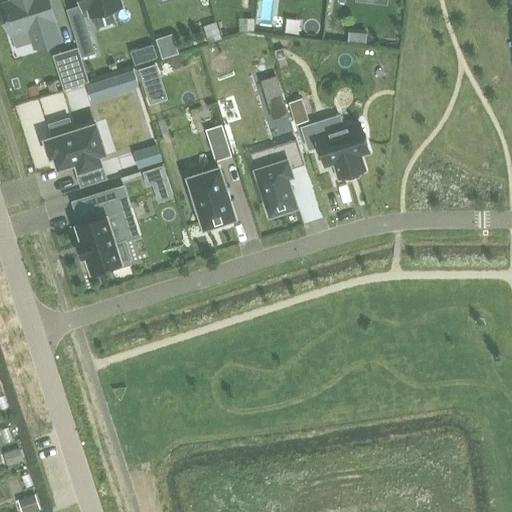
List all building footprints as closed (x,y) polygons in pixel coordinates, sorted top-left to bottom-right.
[(11,0),(12,1),(1,5),(10,33),(29,27),(35,46),(58,38),(46,0),(11,0)] [(79,0),(83,11),(89,9),(91,15),(121,5),(119,0),(79,0)] [(95,52),(87,28),(73,32),(81,57),(95,52)] [(349,30),(348,44),(367,45),(368,31),(349,30)] [(63,76),(67,88),(88,81),(78,49),(64,53),(71,74),(63,76)] [(133,69),(110,77),(115,94),(138,86),(133,69)] [(53,136),(44,139),(50,156),(54,155),(57,167),(75,162),(78,169),(76,170),(81,185),(105,177),(98,154),(104,152),(95,123),(73,130),(68,117),(49,124),(53,136)] [(313,122),(300,126),(307,150),(319,146),(325,165),(334,162),(339,177),(343,175),(359,170),(364,169),(359,154),(368,151),(364,138),(366,138),(365,134),(363,135),(359,122),(344,127),(317,135),(313,122)] [(231,158),(222,125),(205,130),(215,163),(231,158)] [(304,164),(296,138),(273,146),(278,161),(255,168),(259,182),(255,183),(260,197),(263,196),(269,214),(297,205),(287,176),(292,174),(290,168),(304,164)] [(137,169),(161,162),(155,145),(132,153),(137,169)] [(148,183),(152,182),(166,177),(162,166),(144,172),(148,183)] [(218,167),(188,177),(194,196),(190,197),(195,213),(199,211),(204,227),(218,222),(219,226),(231,222),(230,218),(234,217),(218,167)] [(110,265),(111,269),(131,263),(129,259),(131,258),(125,240),(116,243),(107,216),(124,211),(116,187),(75,200),(82,222),(75,225),(80,240),(77,241),(82,257),(85,256),(90,271),(110,265)] [(451,442),(190,483),(198,511),(251,511),(457,480),(451,442)] [(35,493),(18,499),(21,511),(25,511),(40,507),(35,493)]
